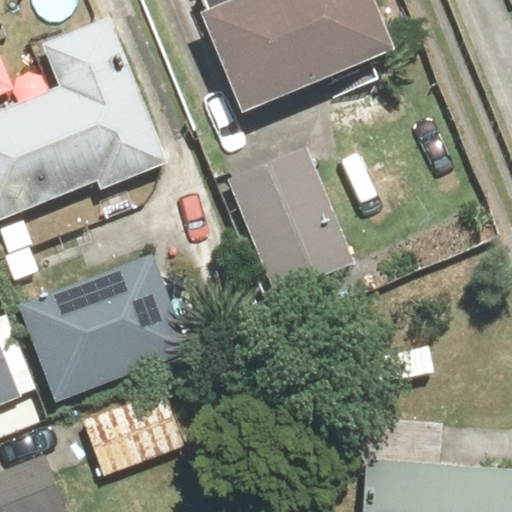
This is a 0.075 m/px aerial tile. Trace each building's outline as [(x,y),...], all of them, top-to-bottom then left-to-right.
[(240,0),(191,20),(232,121),(386,59),(362,0),(240,0)] [(55,91),(0,112),(0,223),(90,188),(94,198),(165,171),(106,22),(38,48),(55,91)] [(315,143),(229,179),(281,302),(367,265),(315,143)] [(147,257),(14,308),(53,409),(187,359),(147,257)] [(174,384),(83,418),(109,486),(200,452),(174,384)] [(60,511),(39,459),(0,474),(0,511),(60,511)] [(511,511),(511,475),(360,464),(355,511),(511,511)]
